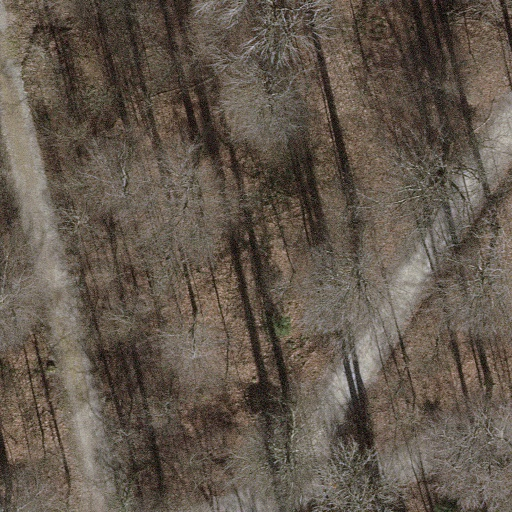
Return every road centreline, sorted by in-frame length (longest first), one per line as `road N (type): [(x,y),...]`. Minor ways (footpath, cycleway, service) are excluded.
road 1 (track): [(511,132),(266,511)]
road 2 (track): [(108,511),(0,76)]
road 3 (track): [(511,437),(232,511)]
